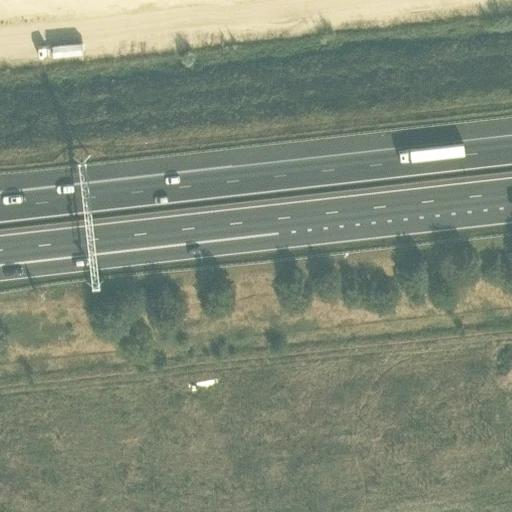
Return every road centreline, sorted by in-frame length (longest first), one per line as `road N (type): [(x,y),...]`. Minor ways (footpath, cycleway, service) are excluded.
road 1 (motorway): [(511,150),(0,207)]
road 2 (track): [(511,332),(0,387)]
road 3 (motorway): [(0,271),(278,240),(341,211)]
road 4 (motorway): [(0,250),(341,211)]
road 5 (motorway): [(341,211),(511,192)]
